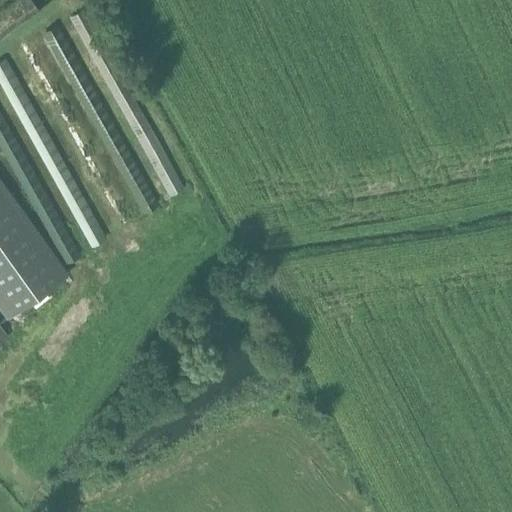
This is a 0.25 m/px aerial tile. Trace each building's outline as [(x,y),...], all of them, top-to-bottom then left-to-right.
[(17,0),(0,12),(0,38),(31,17),(18,0),(17,0)] [(184,189),(84,9),(70,17),(169,197),(184,189)] [(156,203),(57,26),(44,33),(143,210),(156,203)] [(103,235),(5,58),(0,61),(0,83),(88,243),(103,235)] [(79,253),(0,112),(0,147),(64,261),(79,253)] [(0,181),(0,302),(9,316),(67,274),(0,181)] [(67,346),(80,332),(61,315),(48,329),(67,346)]
